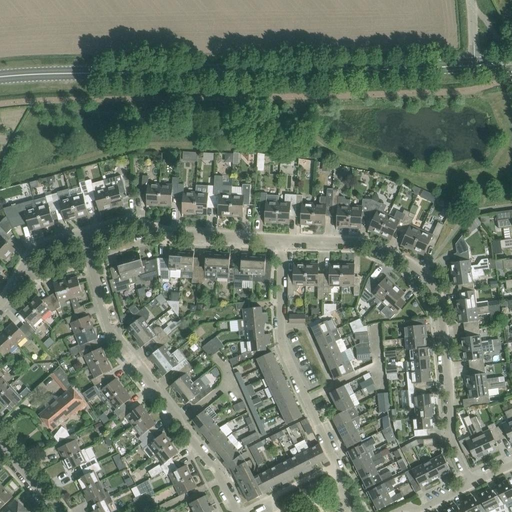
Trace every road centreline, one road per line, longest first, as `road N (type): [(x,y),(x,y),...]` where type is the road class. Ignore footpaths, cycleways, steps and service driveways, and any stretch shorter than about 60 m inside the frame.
road 1 (secondary): [(0,77),(474,65)]
road 2 (residential): [(471,485),(448,435),(440,304),(422,270),(361,240),(282,238)]
road 3 (residential): [(236,511),(216,470),(108,329),(82,231)]
road 4 (residential): [(336,464),(279,339),(282,238)]
road 5 (residential): [(282,238),(163,230),(125,219),(82,231)]
